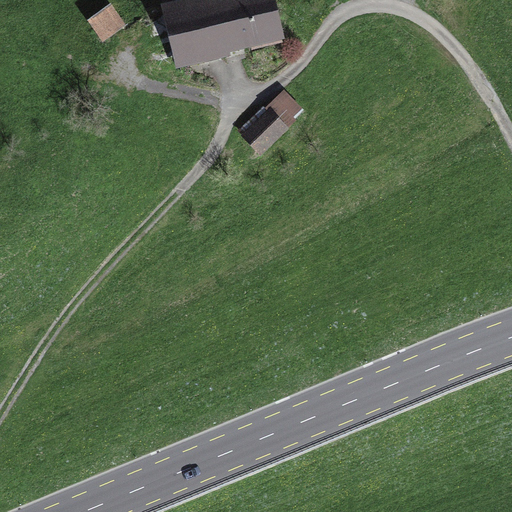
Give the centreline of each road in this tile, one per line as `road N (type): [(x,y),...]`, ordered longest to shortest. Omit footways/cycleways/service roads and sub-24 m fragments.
road 1 (track): [(511,151),(455,51),(402,17),(363,10),(328,31),(272,91),(238,101),(188,188),(52,337),(0,419)]
road 2 (primary): [(511,342),(89,511)]
